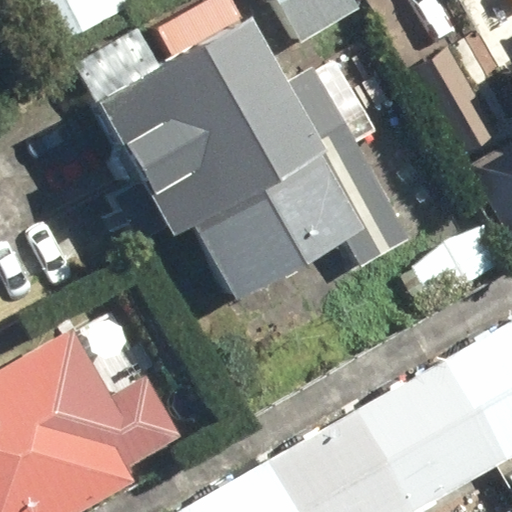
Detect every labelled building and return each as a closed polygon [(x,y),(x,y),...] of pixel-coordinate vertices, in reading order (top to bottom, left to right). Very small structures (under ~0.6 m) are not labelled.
[(341,0),(254,0),(279,41),(343,3),(341,0)] [(132,235),(157,220),(204,303),(329,233),(270,128),(268,129),(204,16),(55,100),(132,235)] [(435,47),(390,73),(442,165),(487,140),(435,47)] [(511,258),(511,49),(472,72),(509,138),(451,171),(504,263),(511,258)] [(499,264),(477,223),(398,265),(419,306),(499,264)] [(511,310),(156,511),(395,511),(511,446),(511,310)] [(0,358),(0,511),(54,511),(122,476),(117,466),(163,441),(127,375),(81,399),(46,334),(0,358)] [(511,511),(511,502),(499,510),(500,511),(511,511)]
